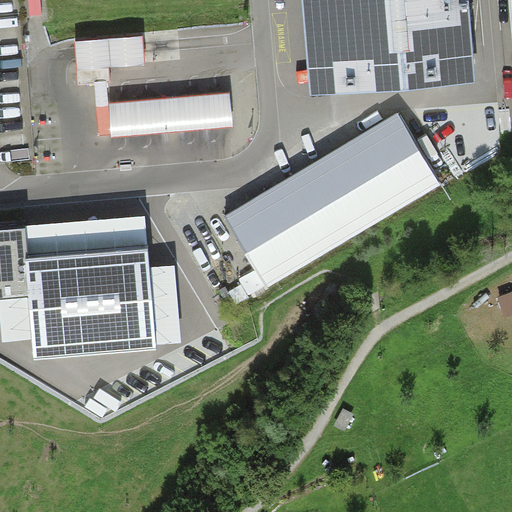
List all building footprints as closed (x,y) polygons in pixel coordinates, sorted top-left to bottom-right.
[(305,0),(313,95),(476,85),(467,0),(305,0)] [(179,34),(79,40),(81,68),(180,63),(179,34)] [(239,91),(100,103),(103,138),(242,125),(239,91)] [(442,183),(398,110),(227,213),(271,285),(442,183)] [(34,352),(157,342),(149,241),(29,251),(26,222),(0,224),(0,292),(29,290),(34,352)] [(434,497),(436,511),(449,511),(473,507),(469,489),(434,497)]
